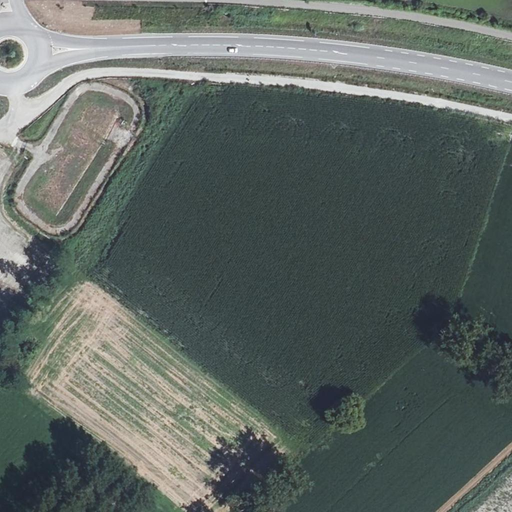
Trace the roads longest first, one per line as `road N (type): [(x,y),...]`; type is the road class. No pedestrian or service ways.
road 1 (track): [(13,118),(77,75),(122,71),(374,90),(511,119)]
road 2 (secondary): [(511,81),(298,49),(91,47)]
